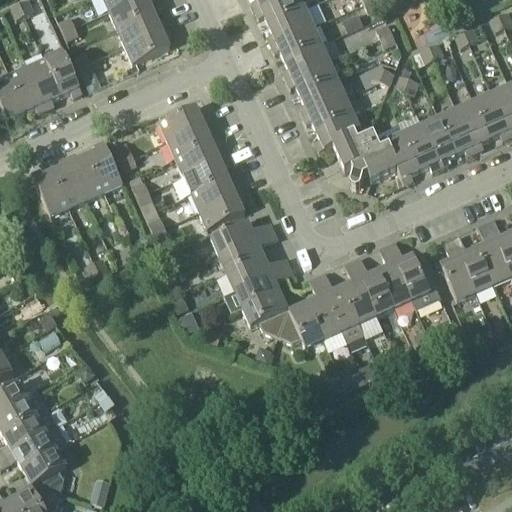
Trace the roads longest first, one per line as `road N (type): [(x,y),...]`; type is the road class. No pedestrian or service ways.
road 1 (residential): [(226,67),(314,252),(511,169)]
road 2 (residential): [(0,164),(226,67)]
